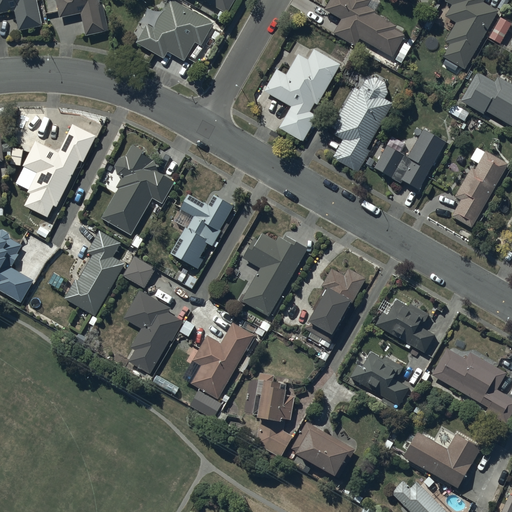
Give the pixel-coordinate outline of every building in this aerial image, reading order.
[(42,30),(35,0),(0,0),(0,16),(14,13),(19,35),(42,30)] [(55,0),(60,21),(80,17),(85,40),(108,35),(102,8),(100,8),(98,0),(55,0)] [(236,0),(201,0),(223,12),(219,21),(223,23),(236,0)] [(355,50),(359,42),(392,61),(405,38),(395,33),(397,30),(375,17),(377,15),(367,10),(372,2),(368,0),(331,0),(324,13),(342,23),(333,37),(355,50)] [(486,0),(484,0),(447,0),(446,4),(452,8),(446,20),(456,25),(445,45),(450,48),(443,60),(465,73),(498,13),(483,5),(486,0)] [(214,27),(168,1),(152,30),(147,27),(136,47),(164,63),(168,55),(185,65),(195,46),(201,49),(214,27)] [(511,27),(500,20),(489,41),(500,47),(511,27)] [(407,46),(405,45),(395,62),(401,65),(414,44),(409,41),(407,46)] [(267,96),(291,109),(278,132),(303,145),(317,118),(310,115),(315,107),(317,108),(340,66),(313,52),(308,62),(298,56),(286,77),(277,72),(265,93),(260,90),(254,100),(262,104),(267,96)] [(484,118),(486,115),(511,129),(511,88),(497,80),(494,86),(477,76),(461,104),(484,118)] [(376,80),(366,84),(360,93),(355,90),(331,130),(337,133),(334,138),(343,144),(333,160),(337,162),(337,164),(357,176),(371,153),(367,151),(394,106),(385,101),(388,96),(385,85),(376,80)] [(453,106),(449,115),(464,123),(469,114),(453,106)] [(23,163),(38,170),(29,190),(31,191),(25,203),(49,215),(54,203),(58,205),(81,158),(84,160),(97,133),(73,122),(60,150),(36,138),(23,163)] [(0,199),(2,199),(0,182),(0,158),(5,158),(4,150),(13,149),(12,141),(3,142),(2,133),(0,132),(0,199)] [(408,161),(387,149),(374,172),(401,187),(403,185),(418,193),(445,145),(424,133),(408,161)] [(116,164),(118,172),(123,175),(116,185),(119,187),(102,216),(131,233),(154,196),(163,201),(176,180),(156,168),(158,168),(156,157),(154,158),(144,149),(146,146),(133,141),(127,154),(120,156),(116,164)] [(451,220),(471,231),(508,168),(486,154),(485,155),(477,150),(470,162),(478,167),(475,172),(471,170),(454,200),(461,204),(451,220)] [(208,200),(188,189),(178,207),(181,208),(175,218),(186,225),(171,251),(199,267),(204,259),(200,256),(209,241),(213,243),(221,229),(220,229),(235,203),(214,191),(208,200)] [(34,278),(10,265),(11,263),(12,264),(19,251),(18,251),(23,242),(11,236),(10,231),(3,227),(0,228),(0,288),(21,300),(34,278)] [(95,313),(125,262),(115,255),(120,246),(119,245),(122,241),(101,229),(88,250),(93,253),(79,277),(77,276),(65,296),(95,313)] [(243,256),(259,266),(241,298),(270,314),(308,246),(285,233),(283,236),(278,234),(275,239),(262,231),(258,238),(254,236),(243,256)] [(323,283),(327,285),(305,327),(311,330),(308,335),(329,347),(333,340),(331,339),(365,276),(348,267),(344,274),(332,267),(323,283)] [(179,269),(175,277),(193,287),(198,277),(188,272),(187,274),(179,269)] [(126,317),(142,326),(132,345),(136,348),(129,360),(151,372),(170,338),(174,340),(185,319),(169,311),(172,305),(141,288),(126,317)] [(385,309),(377,323),(425,350),(435,332),(418,323),(420,320),(425,319),(429,312),(410,301),(408,304),(396,297),(388,311),(385,309)] [(193,359),(202,363),(192,381),(219,396),(246,349),(248,350),(255,337),(253,336),(255,333),(233,320),(222,341),(208,334),(204,340),(200,338),(196,345),(200,347),(193,359)] [(447,346),(432,372),(489,405),(485,410),(506,422),(511,411),(511,395),(497,387),(507,371),(470,350),(466,357),(447,346)] [(358,362),(351,375),(399,404),(410,386),(396,378),(404,364),(386,354),(384,357),(371,350),(363,365),(358,362)] [(276,371),(259,368),(256,389),(261,390),(257,413),(261,414),(257,441),(281,455),(293,434),(284,428),(286,417),(291,418),(295,393),(286,392),(288,381),(283,380),(283,377),(275,376),(276,371)] [(306,419),(291,446),(337,471),(336,473),(339,476),(356,446),(306,419)] [(417,429),(403,454),(458,485),(481,444),(456,430),(454,434),(442,427),(435,439),(417,429)] [(403,478),(392,489),(414,511),(450,511),(418,479),(411,486),(403,478)] [(511,511),(511,496),(510,496),(503,511),(511,511)]
